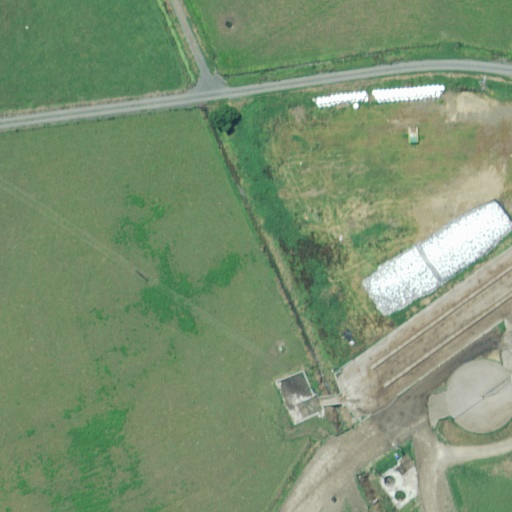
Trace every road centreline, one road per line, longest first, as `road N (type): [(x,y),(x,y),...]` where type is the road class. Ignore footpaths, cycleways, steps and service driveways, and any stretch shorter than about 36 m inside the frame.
road 1 (residential): [(511,61),(397,59),(0,115)]
road 2 (track): [(296,511),(323,492),(360,441),(424,412),(447,436),(462,511)]
